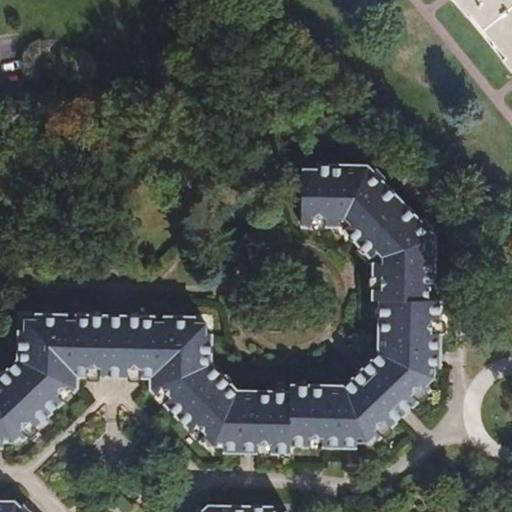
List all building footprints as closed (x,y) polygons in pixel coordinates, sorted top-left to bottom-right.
[(511,0),(453,0),(469,19),(472,17),(506,60),(504,62),(511,71),(511,0)] [(385,351),(369,366),(411,409),(427,395),(423,391),(437,378),(437,370),(441,367),(442,334),(439,330),(439,323),(443,320),(442,300),(431,300),(430,287),(436,286),(436,243),(431,244),(431,239),(427,236),(435,227),(425,218),(422,221),(383,180),(386,178),(377,167),(370,173),(365,171),(360,172),(360,166),(317,166),(317,168),(303,169),(303,225),(342,225),(375,260),(374,278),(377,280),(377,288),(375,289),(375,301),(381,301),(382,333),(386,333),(386,335),(381,340),(381,348),(385,351)] [(110,372),(111,317),(94,315),(89,318),(82,318),(79,315),(75,316),(75,319),(70,319),(69,315),(37,315),(37,322),(29,322),(27,330),(21,330),(21,361),(0,380),(0,448),(6,448),(8,445),(18,444),(23,439),(26,441),(30,438),(30,432),(35,428),(40,428),(67,403),(67,398),(72,393),(75,394),(78,390),(73,384),(80,377),(103,376),(103,372),(110,372)] [(140,316),(123,317),(123,373),(130,373),(131,378),(151,377),(159,386),(154,390),(156,394),(161,394),(166,399),(166,404),(192,431),(198,432),(203,436),(202,442),(206,445),(210,441),(216,448),(226,448),(227,452),(293,453),(294,448),(361,449),(361,444),(371,445),(378,437),(380,439),(401,418),(359,377),(344,390),(341,386),(335,386),(332,390),(328,390),(327,386),(294,384),(294,392),(261,392),(258,396),(254,391),(247,391),(244,394),(213,364),(214,334),(207,333),(207,325),(198,324),(198,317),(165,318),(165,321),(158,321),(158,317),(153,317),(152,319),(140,319),(140,316)] [(123,317),(111,317),(110,372),(123,373),(123,317)] [(369,366),(359,377),(401,418),(411,409),(369,366)] [(0,511),(32,511),(26,506),(19,511),(18,511),(18,510),(11,510),(9,503),(0,503),(0,511)]
